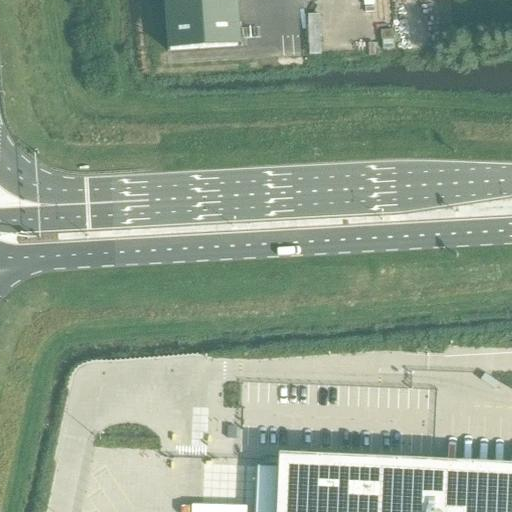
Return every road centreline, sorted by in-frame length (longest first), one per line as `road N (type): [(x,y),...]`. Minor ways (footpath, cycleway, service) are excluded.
road 1 (secondary): [(0,257),(511,228)]
road 2 (secondary): [(511,181),(72,207)]
